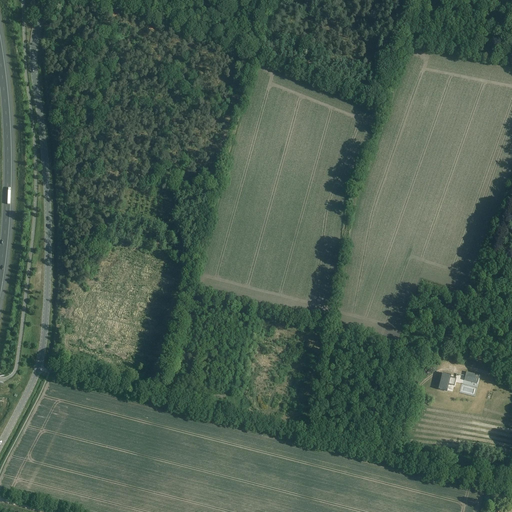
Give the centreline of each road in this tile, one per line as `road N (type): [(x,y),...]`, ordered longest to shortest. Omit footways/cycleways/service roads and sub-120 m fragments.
road 1 (secondary): [(0,444),(30,388),(45,335),(48,182),(33,49),(50,0)]
road 2 (motorway): [(0,269),(7,173),(0,59)]
